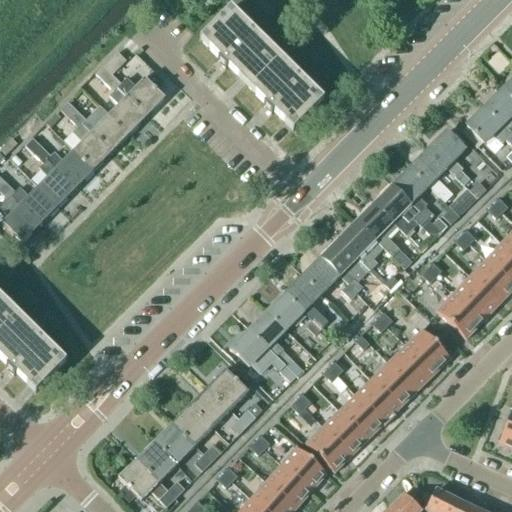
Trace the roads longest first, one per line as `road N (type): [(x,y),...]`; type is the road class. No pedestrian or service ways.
road 1 (secondary): [(303,200),(499,0)]
road 2 (residential): [(303,200),(144,41)]
road 3 (secondary): [(148,353),(303,200)]
road 4 (secondary): [(148,353),(105,380),(35,447)]
road 5 (secondary): [(53,464),(148,353)]
road 6 (residential): [(418,438),(511,341)]
